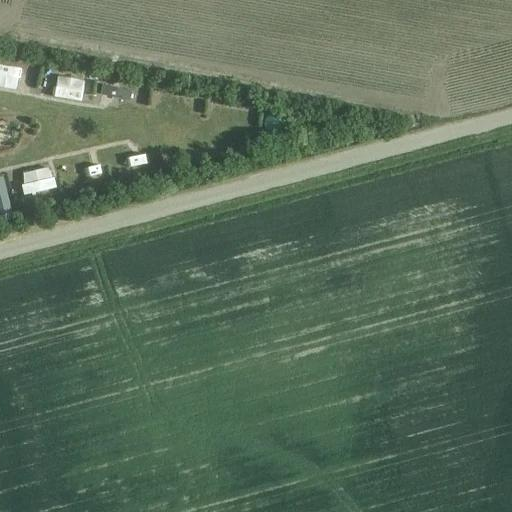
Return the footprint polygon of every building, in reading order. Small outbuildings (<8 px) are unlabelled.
[(61,81),(64,69),(46,65),(43,77),(61,81)] [(120,89),(121,75),(97,74),(97,88),(120,89)] [(178,103),(181,92),(156,85),(153,96),(178,103)] [(225,112),(244,115),(246,101),(228,97),(225,112)] [(15,178),(19,193),(35,188),(31,174),(15,178)]
